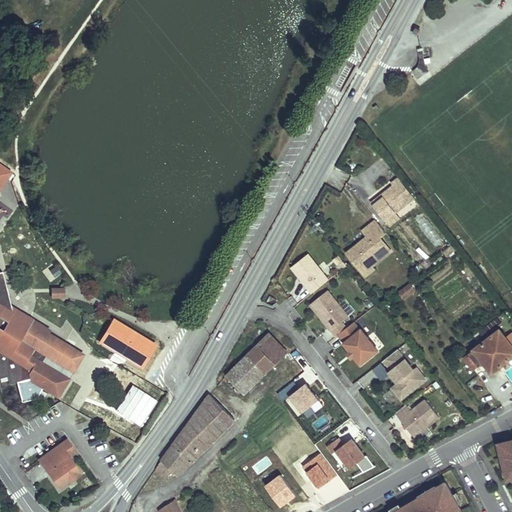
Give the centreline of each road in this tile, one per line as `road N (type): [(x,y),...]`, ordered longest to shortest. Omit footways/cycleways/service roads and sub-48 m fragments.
road 1 (secondary): [(411,0),(240,309)]
road 2 (residential): [(240,309),(295,330),(408,473)]
road 3 (secondary): [(240,309),(191,396),(122,489)]
road 4 (unknown): [(406,9),(435,39),(454,36),(507,0)]
